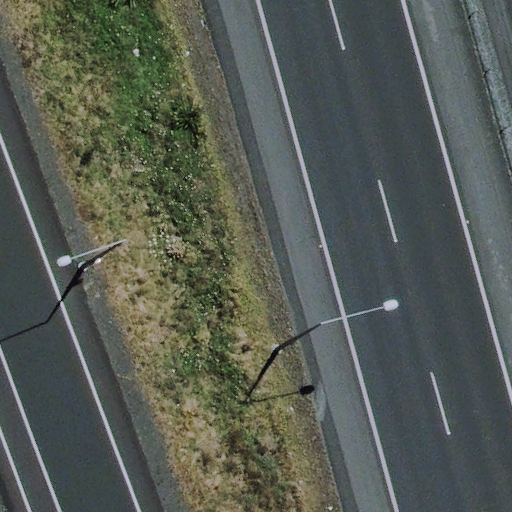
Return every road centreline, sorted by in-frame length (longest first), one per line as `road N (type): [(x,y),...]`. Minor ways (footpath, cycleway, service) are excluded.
road 1 (motorway): [(474,511),(338,0)]
road 2 (motorway): [(76,511),(0,295)]
